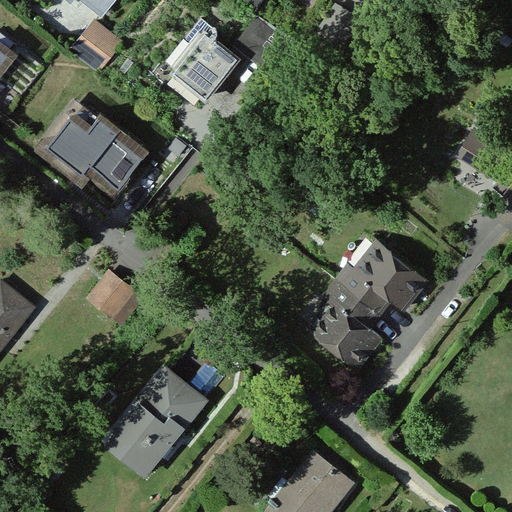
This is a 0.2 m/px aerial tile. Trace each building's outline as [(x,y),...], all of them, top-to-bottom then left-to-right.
[(115,0),(79,0),(79,1),(101,18),(115,0)] [(260,0),(239,0),(255,10),(260,0)] [(373,22),(336,0),(332,0),(304,42),(331,61),(336,55),(347,64),(372,30),(369,29),(373,22)] [(255,14),(233,41),(265,67),(287,40),(255,14)] [(124,41),(94,18),(70,49),(100,72),(124,41)] [(237,51),(200,22),(165,67),(201,96),(237,51)] [(0,30),(0,71),(20,46),(0,30)] [(141,127),(106,100),(86,125),(91,130),(72,154),(105,179),(113,168),(133,184),(156,156),(133,138),(141,127)] [(511,151),(472,127),(456,150),(499,179),(494,185),(511,199),(511,151)] [(191,214),(176,203),(156,229),(170,240),(191,214)] [(355,366),(380,334),(369,325),(390,298),(402,308),(427,276),(374,234),(350,264),(345,260),(320,291),(325,295),(302,324),(355,366)] [(134,287),(107,266),(85,294),(112,315),(134,287)] [(0,354),(37,307),(3,281),(0,285),(0,354)] [(205,395),(163,361),(100,439),(143,472),(205,395)] [(322,511),(350,478),(310,447),(259,511),(322,511)]
